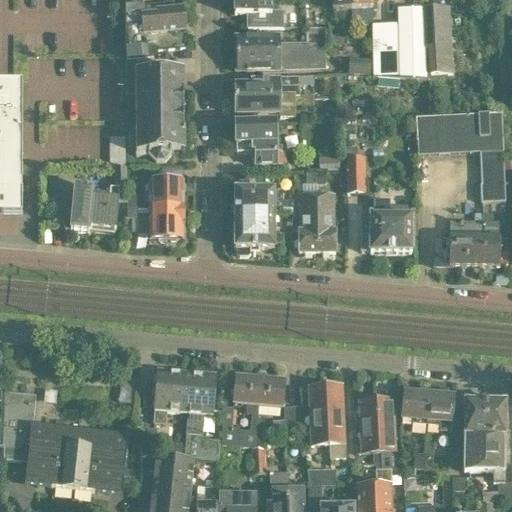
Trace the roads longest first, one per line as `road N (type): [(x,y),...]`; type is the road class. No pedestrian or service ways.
road 1 (residential): [(0,328),(511,375)]
road 2 (residential): [(210,275),(511,307)]
road 3 (residential): [(210,0),(210,275)]
road 4 (residential): [(210,275),(0,256)]
